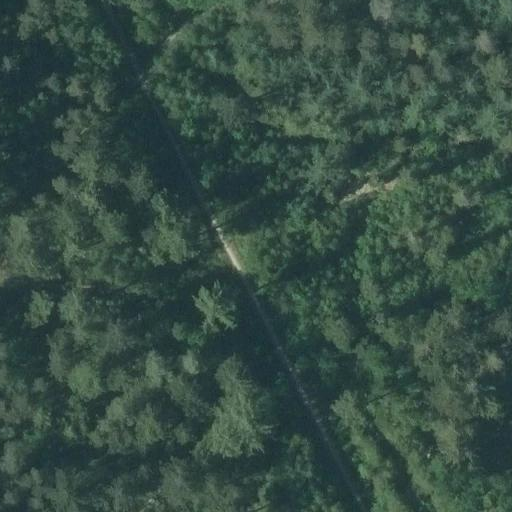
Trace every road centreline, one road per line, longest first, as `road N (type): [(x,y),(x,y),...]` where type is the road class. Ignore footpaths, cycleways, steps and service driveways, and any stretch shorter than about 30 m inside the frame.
road 1 (track): [(365,511),(102,0)]
road 2 (unknown): [(140,75),(29,197),(0,262)]
